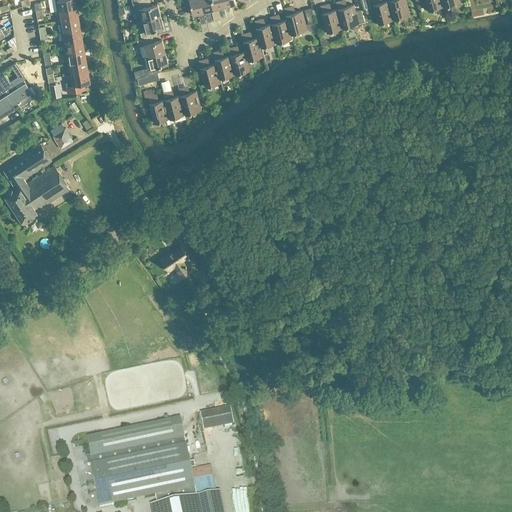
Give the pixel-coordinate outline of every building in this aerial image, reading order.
[(77,7),(75,0),(55,0),(57,11),(77,7)] [(161,15),(157,3),(149,6),(148,0),(135,3),(133,4),(134,10),(139,9),(142,20),(161,15)] [(204,12),(200,0),(188,0),(193,15),(204,12)] [(214,9),(211,0),(200,0),(204,12),(214,9)] [(225,6),(222,0),(211,0),(214,9),(225,6)] [(361,9),(355,11),(354,4),(344,6),(342,0),(336,2),(337,8),(338,8),(343,27),(365,22),(361,9)] [(389,0),(387,0),(380,2),(379,0),(372,0),(378,23),(394,19),(389,0)] [(410,15),(405,0),(389,0),(394,19),(410,15)] [(442,0),(425,0),(428,10),(444,6),(442,0)] [(338,8),(337,8),(329,10),(327,4),(320,6),(327,31),(343,27),(338,8)] [(307,29),(302,10),(293,13),(291,6),(284,8),(287,19),(291,33),(307,29)] [(79,18),(77,7),(57,11),(59,21),(79,18)] [(305,9),(308,23),(315,21),(311,8),(305,9)] [(164,27),(161,15),(142,20),(145,31),(140,33),(142,39),(153,36),(157,35),(156,29),(164,27)] [(291,33),(287,19),(278,21),(277,15),(270,17),(272,23),(277,42),(293,38),(291,33)] [(81,28),(79,18),(59,21),(61,32),(81,28)] [(272,23),(263,25),(261,19),(254,21),(259,36),(261,46),(262,46),(277,42),(272,23)] [(83,39),(81,28),(61,32),(63,43),(83,39)] [(264,55),(262,46),(261,46),(259,36),(250,39),(248,32),(241,34),(246,50),(248,60),(249,59),(264,55)] [(165,51),(162,40),(154,42),(153,36),(142,39),(137,40),(139,46),(144,45),(147,56),(165,51)] [(84,50),(83,39),(63,43),(65,53),(84,50)] [(251,69),(249,59),(248,60),(246,50),(237,53),(235,46),(228,48),(230,54),(236,73),(251,69)] [(86,60),(84,50),(65,53),(67,64),(86,60)] [(230,54),(222,57),(220,50),(213,52),(216,63),(220,78),(220,77),(236,73),(230,54)] [(162,71),(160,65),(168,63),(165,51),(147,56),(149,68),(145,69),(146,75),(162,71)] [(216,63),(207,65),(206,59),(199,61),(205,86),(222,82),(220,77),(220,78),(216,63)] [(88,71),(86,60),(67,64),(69,74),(88,71)] [(17,103),(33,93),(24,79),(26,78),(16,62),(10,65),(17,76),(10,81),(5,73),(0,75),(0,81),(13,102),(17,103)] [(90,82),(88,71),(69,74),(70,82),(65,82),(66,86),(65,86),(67,93),(86,89),(85,83),(90,82)] [(12,102),(13,102),(0,81),(0,96),(1,98),(0,98),(0,118),(15,109),(11,104),(12,102)] [(201,109),(196,90),(187,93),(185,86),(178,88),(180,94),(185,114),(201,109)] [(61,90),(50,91),(51,97),(51,98),(62,96),(61,90)] [(180,94),(171,97),(170,90),(163,92),(165,98),(170,118),(185,114),(180,94)] [(165,98),(156,101),(154,94),(147,96),(154,122),(170,118),(165,98)] [(82,122),(84,130),(90,128),(87,120),(82,122)] [(65,128),(59,132),(66,145),(73,140),(65,128)] [(60,148),(66,145),(59,132),(52,136),(60,148)] [(30,166),(47,154),(40,143),(4,167),(13,181),(20,177),(20,176),(27,171),(26,170),(30,167),(30,166)] [(27,183),(23,178),(51,160),(47,154),(30,166),(30,167),(26,170),(27,171),(20,176),(20,177),(13,181),(16,185),(5,192),(12,205),(15,203),(15,202),(23,197),(23,198),(26,196),(25,196),(27,194),(22,187),(27,183)] [(36,211),(70,189),(54,165),(27,183),(22,187),(27,194),(25,196),(26,196),(23,198),(23,197),(15,202),(15,203),(12,205),(24,223),(38,214),(36,211)] [(183,259),(188,256),(180,245),(160,259),(168,270),(174,266),(181,276),(190,269),(183,259)] [(233,426),(230,408),(220,410),(224,428),(233,426)] [(155,496),(157,506),(197,497),(191,469),(195,468),(194,463),(190,463),(180,419),(87,438),(91,456),(86,457),(88,466),(90,465),(99,508),(114,505),(114,504),(155,496)] [(213,477),(224,474),(221,458),(209,460),(213,477)] [(197,497),(157,506),(151,507),(151,511),(223,511),(219,493),(197,497)]
